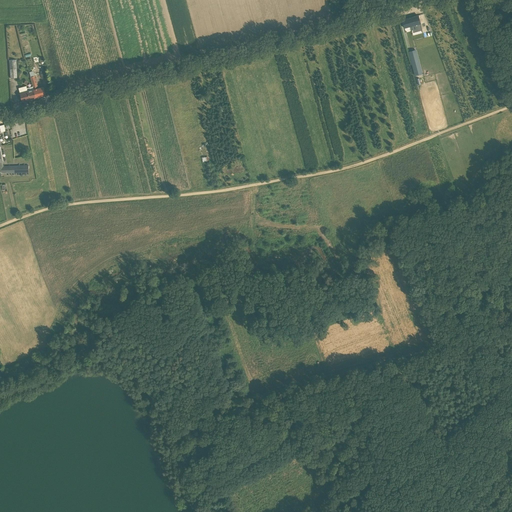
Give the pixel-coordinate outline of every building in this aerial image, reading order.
[(420,14),(404,18),(406,26),(416,23),(417,28),(423,27),(420,14)] [(406,37),(409,47),(415,45),(412,35),(406,37)] [(416,49),(409,51),(416,74),(422,73),(416,49)] [(33,86),(36,98),(46,95),(43,87),(38,88),(35,76),(31,77),(33,86)] [(33,86),(27,88),(27,86),(19,88),(22,102),(36,98),(33,86)] [(29,165),(4,166),(0,148),(0,146),(2,146),(1,141),(5,140),(3,132),(6,131),(4,125),(0,126),(0,125),(0,173),(29,172),(29,165)]
